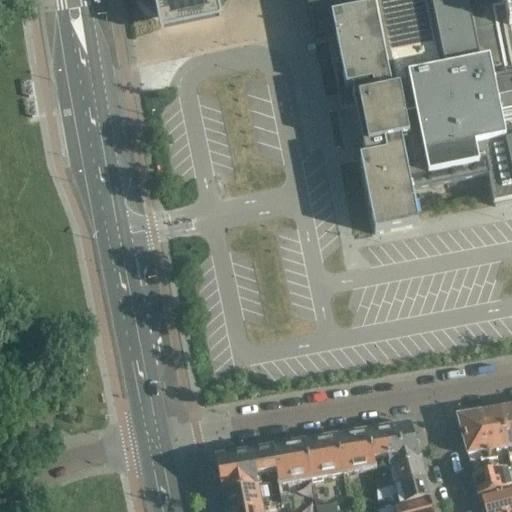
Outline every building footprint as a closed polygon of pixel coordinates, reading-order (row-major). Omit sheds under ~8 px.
[(148,0),(156,38),(219,25),(214,0),(148,0)] [(511,0),(302,0),(311,44),(334,39),(345,94),(356,92),(359,107),(348,109),(356,148),(367,146),(370,161),(359,163),(373,232),(416,223),(409,183),(472,170),(471,167),(485,164),(493,206),(511,202),(511,0)] [(511,409),(500,412),(507,450),(511,448),(511,409)] [(495,452),(507,450),(500,412),(480,415),(488,460),(496,459),(495,452)] [(479,462),(488,460),(480,415),(462,418),(458,423),(467,456),(478,454),(479,462)] [(368,434),(373,460),(386,458),(389,467),(419,460),(411,431),(406,427),(368,434)] [(342,476),(375,471),(373,460),(368,434),(336,439),(342,476)] [(310,482),(342,476),(336,439),(304,444),(310,482)] [(287,486),(288,486),(310,482),(304,444),(271,450),(275,472),(280,496),(288,495),(287,486)] [(221,493),(257,486),(255,476),(275,472),(271,450),(218,459),(218,460),(216,463),(215,463),(221,493)] [(382,491),(394,488),(424,480),(419,460),(389,467),(392,479),(374,483),(375,492),(382,491)] [(478,498),(480,497),(511,489),(505,469),(472,478),(478,498)] [(398,506),(428,498),(424,480),(394,488),(382,491),(384,499),(396,496),(398,506)] [(224,511),(245,511),(261,509),(257,486),(221,493),(224,511)] [(511,511),(511,488),(511,489),(480,497),(483,509),(481,511),(511,511)] [(281,504),(289,503),(288,495),(280,496),(281,504)] [(394,511),(432,511),(428,498),(398,506),(394,508),(394,511)] [(289,503),(281,504),(282,511),(283,511),(291,511),(289,503)]
